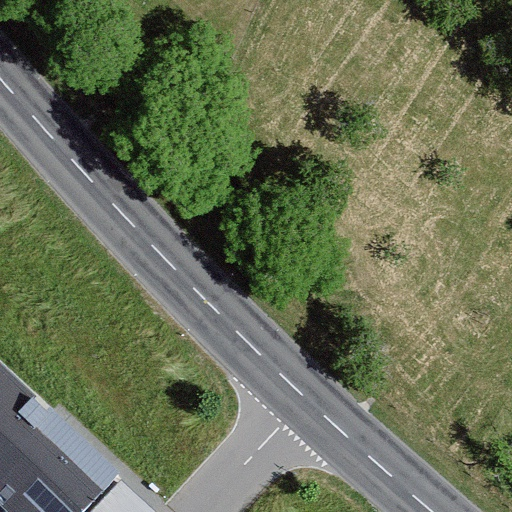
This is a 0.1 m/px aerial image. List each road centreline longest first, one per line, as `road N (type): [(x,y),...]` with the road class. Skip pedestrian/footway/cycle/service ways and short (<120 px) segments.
road 1 (tertiary): [(0,75),(307,400)]
road 2 (tertiary): [(307,400),(433,511)]
road 3 (residential): [(307,400),(203,511)]
